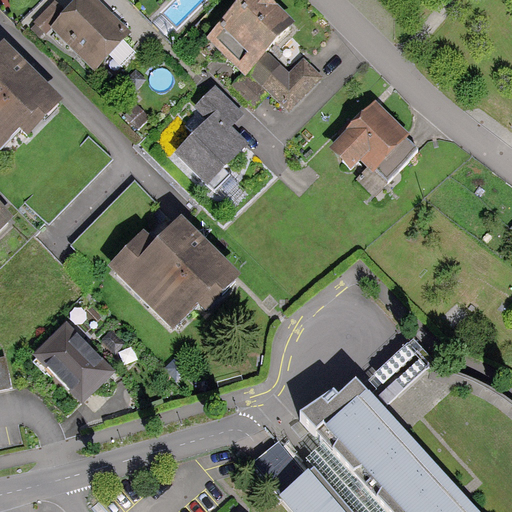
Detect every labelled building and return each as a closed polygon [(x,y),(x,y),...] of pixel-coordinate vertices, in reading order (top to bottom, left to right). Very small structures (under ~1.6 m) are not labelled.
[(51,27),(67,11),(55,0),(54,0),(34,20),(36,23),(31,27),(40,36),(45,31),(46,32),(51,27)] [(132,31),(100,0),(77,0),(67,11),(51,27),(96,69),(132,31)] [(260,0),(253,0),(213,40),(290,113),(318,79),(303,63),(287,77),(262,54),(287,27),(260,0)] [(0,147),(20,127),(28,135),(65,97),(3,38),(0,41),(0,147)] [(120,82),(130,90),(139,78),(129,71),(120,82)] [(178,158),(207,185),(241,149),(225,134),(240,118),(215,93),(199,110),(212,123),(178,158)] [(124,121),(136,130),(145,118),(133,109),(124,121)] [(373,115),(341,149),(381,188),(414,154),(373,115)] [(59,173),(82,197),(118,163),(96,139),(59,173)] [(0,228),(14,215),(0,200),(0,228)] [(144,232),(112,266),(173,326),(196,302),(207,312),(242,276),(182,217),(155,243),(144,232)] [(33,361),(44,372),(47,369),(83,405),(116,372),(66,322),(35,354),(37,356),(33,361)] [(412,339),(359,387),(383,413),(436,366),(412,339)] [(0,391),(14,389),(7,356),(0,357),(0,391)] [(304,418),(302,419),(386,511),(472,511),(383,413),(359,387),(340,404),(333,397),(322,407),(313,398),(298,412),(304,418)] [(259,471),(283,493),(304,471),(279,448),(259,471)] [(282,504),(289,511),(342,511),(312,478),(282,504)]
